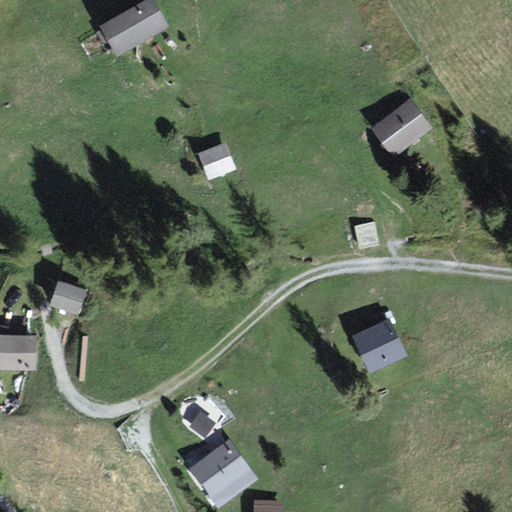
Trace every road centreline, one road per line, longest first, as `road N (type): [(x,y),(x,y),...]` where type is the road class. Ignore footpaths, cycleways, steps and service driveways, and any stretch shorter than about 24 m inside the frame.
road 1 (track): [(184,511),(144,438),(145,410),(272,308),(314,279),(360,268),(511,273)]
road 2 (track): [(48,314),(63,391),(90,414),(122,418),(145,410)]
